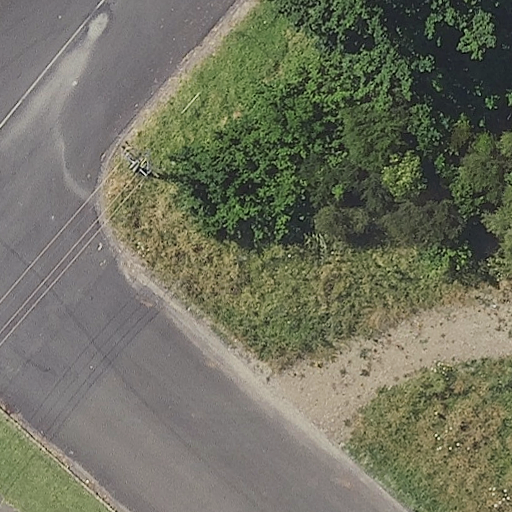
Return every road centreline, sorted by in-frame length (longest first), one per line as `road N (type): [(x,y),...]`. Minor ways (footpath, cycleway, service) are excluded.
road 1 (residential): [(0,275),(264,511)]
road 2 (residential): [(0,135),(111,0)]
